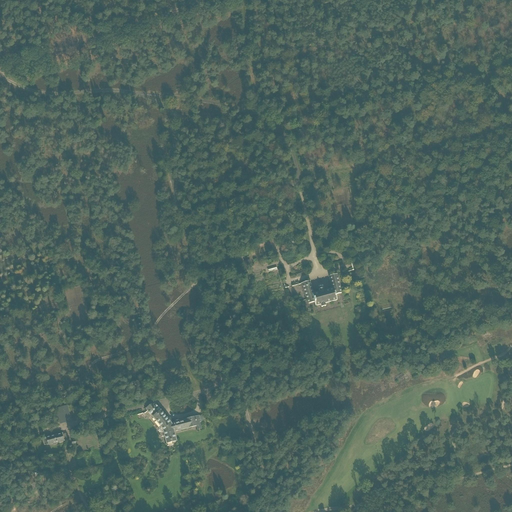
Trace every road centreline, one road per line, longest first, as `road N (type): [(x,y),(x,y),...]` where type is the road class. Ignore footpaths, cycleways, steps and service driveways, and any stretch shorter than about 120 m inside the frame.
road 1 (track): [(0,402),(87,381),(92,364),(143,340),(198,281)]
road 2 (track): [(0,73),(204,0)]
road 3 (track): [(329,511),(511,465)]
road 4 (track): [(468,475),(450,441),(460,427),(494,417),(511,345)]
road 5 (unknown): [(296,180),(178,207)]
